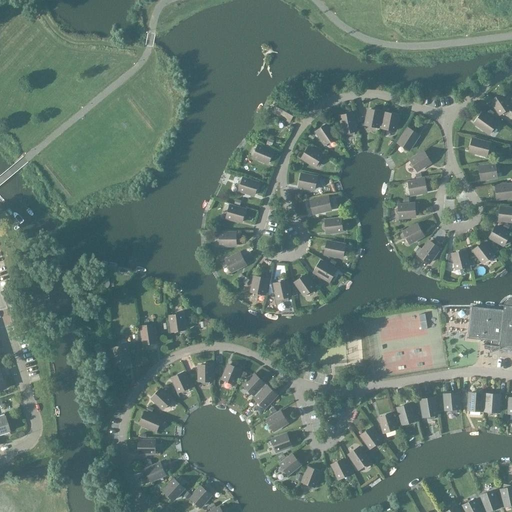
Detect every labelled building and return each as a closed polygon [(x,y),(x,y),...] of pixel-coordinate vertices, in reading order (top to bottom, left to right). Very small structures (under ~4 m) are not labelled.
[(502,94),(492,101),(494,105),(494,106),(496,108),(501,114),(505,112),(506,114),(510,113),(509,109),(511,108),(502,94)] [(290,121),(296,111),(282,103),(281,105),(277,104),(277,108),(279,109),(276,113),(283,117),(282,118),(286,119),(290,121)] [(367,118),(366,125),(378,128),(381,112),(369,110),(368,114),(367,114),(367,118)] [(397,120),(398,115),(386,113),(383,129),(395,131),(396,123),(398,120),(397,120)] [(490,134),(497,124),(482,113),(475,123),(480,127),(480,128),(484,129),(490,134)] [(344,134),(346,133),(346,135),(354,136),(355,132),(356,131),(353,114),(341,116),(342,122),(341,123),(343,126),(344,134)] [(326,145),(336,138),(327,125),(317,132),(319,135),(318,136),(321,138),(326,145)] [(419,135),(408,128),(398,143),(408,150),(413,144),(416,142),(415,141),(419,135)] [(487,156),(490,144),(473,139),(469,151),(476,153),(476,154),(479,154),(487,156)] [(273,152),(258,146),(254,157),(261,160),(260,161),(264,162),(268,163),(273,152)] [(316,166),(322,156),(308,148),(302,158),(306,161),(306,162),(309,162),(316,166)] [(431,162),(424,152),(411,161),(413,165),(411,166),(412,170),(416,169),(417,171),(424,167),(427,166),(427,165),(431,162)] [(481,182),(498,179),(496,163),(478,166),(481,182)] [(317,178),(301,175),(299,187),(303,187),(304,189),(307,188),(315,190),(316,185),(318,185),(320,182),(317,180),(317,178)] [(250,194),(254,195),(258,184),(243,179),(242,181),(238,181),(239,185),(241,186),(239,190),(246,192),(246,194),(250,194)] [(422,193),(427,192),(424,180),(409,183),(411,195),(418,193),(419,195),(422,193)] [(511,197),(511,184),(496,187),(497,199),(504,198),(508,199),(508,198),(511,197)] [(331,210),(328,198),(311,202),(313,214),(320,212),(324,213),(324,211),(331,210)] [(411,217),(416,216),(415,204),(399,206),(399,208),(395,210),(397,213),(399,213),(400,218),(407,217),(408,218),(411,217)] [(238,221),(242,222),(245,210),(230,206),(227,218),(234,220),(234,221),(238,221)] [(511,209),(501,208),(499,220),(504,220),(507,222),(508,221),(511,221),(511,209)] [(325,221),(327,233),(331,233),(335,233),(335,232),(343,231),(341,219),(325,221)] [(438,221),(432,231),(441,236),(447,227),(438,221)] [(423,236),(424,236),(418,225),(404,233),(409,243),(416,240),(417,241),(419,238),(423,236)] [(498,242),(504,245),(510,235),(496,227),(490,237),(494,240),(497,243),(498,242)] [(231,245),(236,245),(236,233),(220,233),(220,246),(227,246),(228,247),(231,245)] [(436,254),(440,249),(430,241),(419,256),(429,263),(433,257),(435,258),(436,254)] [(343,257),(345,245),(327,242),(325,254),(332,255),(335,257),(336,256),(343,257)] [(479,257),(484,263),(493,255),(483,243),(474,250),(477,254),(478,257),(479,257)] [(455,262),(457,269),(469,267),(465,251),(453,254),(454,258),(454,262),(455,262)] [(246,264),(240,253),(226,261),(231,271),(238,268),(239,269),(241,266),(245,264),(246,264)] [(330,281),(336,271),(321,262),(314,272),(320,276),(323,278),(324,278),(330,281)] [(306,275),(296,282),(298,286),(299,290),(301,289),(305,295),(309,292),(310,294),(314,293),(313,290),(315,288),(306,275)] [(267,279),(255,277),(254,281),(252,284),(253,285),(252,292),(264,295),(267,279)] [(288,297),(290,297),(287,281),(275,284),(276,288),(275,292),(277,292),(278,299),(283,298),(283,301),(287,301),(288,297)] [(467,339),(469,339),(500,342),(499,347),(511,348),(511,298),(510,298),(509,299),(507,300),(505,302),(504,303),(504,305),(499,305),(499,306),(504,306),(503,310),(470,307),(467,339)] [(173,332),(185,330),(184,326),(185,322),(183,321),(182,314),(170,316),(173,332)] [(144,344),(156,343),(155,336),(156,332),(155,332),(154,325),(142,327),(144,344)] [(117,365),(129,364),(128,357),(129,353),(128,353),(127,346),(115,348),(117,365)] [(212,365),(200,365),(200,370),(198,370),(200,374),(200,381),(205,381),(205,384),(208,385),(210,381),(212,381),(212,365)] [(240,369),(229,365),(227,369),(226,369),(226,373),(223,379),(234,384),(240,369)] [(184,373),(173,378),(175,382),(174,383),(176,386),(179,392),(184,390),(185,392),(189,392),(188,388),(190,387),(184,373)] [(264,383),(255,375),(252,378),(251,378),(249,381),(244,386),(253,395),(264,383)] [(272,400),(275,396),(277,395),(268,386),(255,400),(257,401),(256,405),(259,406),(261,405),(264,408),(269,403),(273,401),(272,400)] [(161,389),(152,398),(155,401),(155,403),(158,404),(164,409),(172,400),(161,389)] [(457,393),(445,394),(445,399),(444,399),(445,403),(446,410),(449,410),(449,411),(456,413),(457,409),(459,409),(457,393)] [(469,400),(470,403),(469,411),(482,412),(483,394),(470,393),(470,399),(469,400)] [(498,413),(499,405),(500,402),(499,401),(499,395),(487,394),(486,412),(498,413)] [(435,416),(437,415),(434,398),(421,400),(422,406),(421,407),(423,410),(424,417),(427,417),(427,418),(434,419),(435,416)] [(403,425),(415,421),(410,404),(398,408),(400,414),(399,415),(401,418),(403,425)] [(267,420),(274,431),(280,427),(284,426),(284,425),(287,422),(281,412),(267,420)] [(145,413),(140,424),(146,426),(146,428),(150,428),(157,431),(161,420),(145,413)] [(382,426),(385,433),(396,429),(392,414),(380,418),(381,422),(381,426),(382,426)] [(0,434),(9,431),(4,416),(0,417),(0,434)] [(367,442),(371,448),(381,441),(372,428),(362,435),(364,439),(365,443),(367,442)] [(291,446),(287,435),(272,440),(276,451),(283,449),(284,450),(287,448),(291,446)] [(148,453),(155,453),(155,441),(139,441),(139,453),(144,453),(144,455),(148,453)] [(360,469),(370,462),(359,447),(349,454),(353,460),(354,464),(355,463),(360,469)] [(297,467),(300,464),(293,455),(280,465),(282,466),(280,470),(283,472),(285,471),(288,474),(294,470),(295,470),(297,467)] [(343,459),(332,465),(334,469),(335,473),(336,472),(339,479),(350,474),(343,459)] [(146,470),(151,481),(155,479),(159,479),(159,478),(165,475),(161,463),(146,470)] [(144,472),(143,464),(134,465),(136,473),(144,472)] [(318,476),(320,472),(309,467),(303,482),(314,487),(317,480),(318,480),(318,476)] [(164,492),(173,500),(176,497),(180,495),(179,494),(184,488),(175,480),(164,492)] [(505,507),(511,505),(511,487),(504,485),(503,489),(502,489),(505,507)] [(191,499),(200,507),(203,504),(207,502),(206,501),(211,495),(207,492),(209,490),(207,487),(203,489),(202,487),(191,499)] [(481,495),(487,511),(488,511),(499,508),(497,502),(497,498),(496,498),(493,491),(481,495)] [(464,505),(467,511),(481,511),(480,510),(479,506),(478,506),(475,499),(464,505)]
